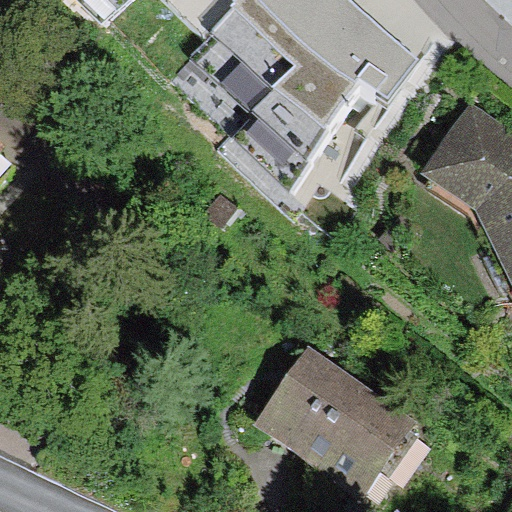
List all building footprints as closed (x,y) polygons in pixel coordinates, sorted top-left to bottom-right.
[(80,0),(113,31),(142,0),(80,0)] [(419,67),(344,0),(246,0),(189,64),(252,124),(236,146),(297,202),(361,99),(385,116),(419,67)] [(511,135),(473,109),(421,185),(476,221),(511,290),(511,135)] [(0,154),(0,191),(14,176),(2,165),(7,160),(0,154)] [(369,508),(421,431),(310,356),(258,433),(369,508)]
